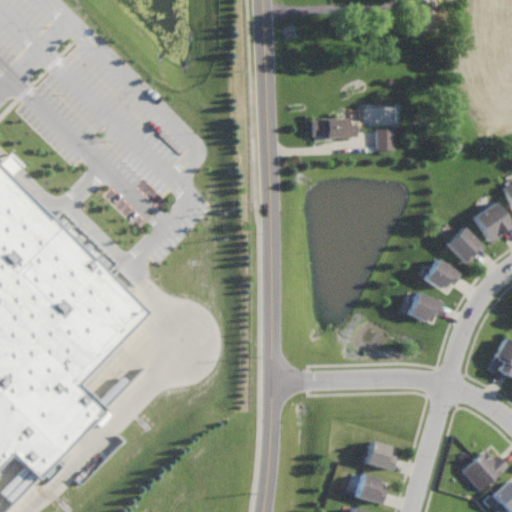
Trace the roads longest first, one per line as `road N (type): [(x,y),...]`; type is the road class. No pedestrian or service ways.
road 1 (residential): [(263,0),(265,469)]
road 2 (residential): [(269,381),(448,380),(511,420)]
road 3 (residential): [(448,380),(410,511)]
road 4 (residential): [(448,380),(472,317),(511,265)]
